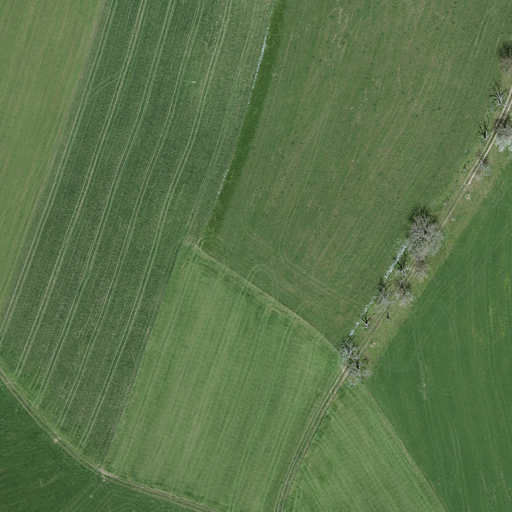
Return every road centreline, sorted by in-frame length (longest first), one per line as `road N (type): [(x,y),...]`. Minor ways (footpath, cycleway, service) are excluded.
road 1 (track): [(511,94),(482,160),(330,401),(278,511)]
road 2 (track): [(202,511),(82,468),(0,378)]
